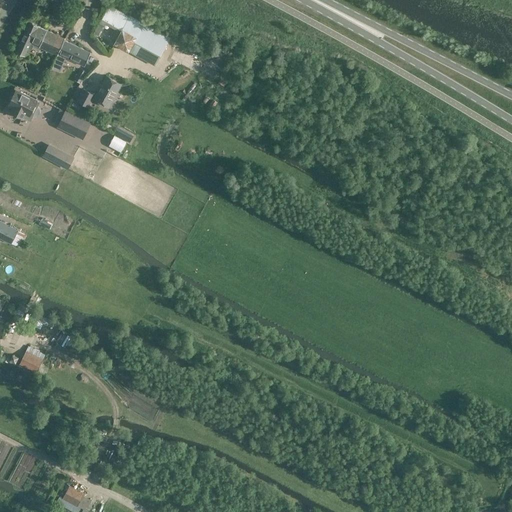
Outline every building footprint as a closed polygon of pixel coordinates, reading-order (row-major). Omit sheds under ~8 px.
[(143,24),(110,6),(94,34),(98,37),(105,23),(121,31),(113,44),(155,67),(171,37),(162,32),(161,33),(143,22),(143,24)] [(35,24),(30,22),(16,51),(25,55),(29,48),(31,49),(34,44),(57,55),(64,40),(64,38),(35,25),(35,24)] [(85,65),(91,53),(64,40),(57,55),(52,67),(59,70),(64,60),(63,59),(64,56),(85,65)] [(109,106),(123,82),(108,74),(94,98),(109,106)] [(89,105),(96,93),(84,86),(78,99),(89,105)] [(39,106),(41,101),(16,90),(15,93),(14,93),(12,98),(12,99),(9,104),(14,107),(12,111),(23,117),(30,121),(37,105),(39,106)] [(217,110),(221,104),(213,98),(209,104),(217,110)] [(82,138),(89,124),(66,112),(59,127),(82,138)] [(47,148),(43,156),(67,169),(72,161),(47,148)] [(0,237),(11,243),(18,229),(0,219),(0,237)] [(49,327),(52,320),(34,311),(31,318),(49,327)] [(36,372),(43,359),(37,356),(40,351),(28,345),(19,364),(36,372)] [(16,363),(19,357),(12,354),(9,360),(16,363)] [(78,506),(85,493),(70,485),(63,498),(59,496),(56,503),(72,511),(78,511),(80,508),(78,506)]
